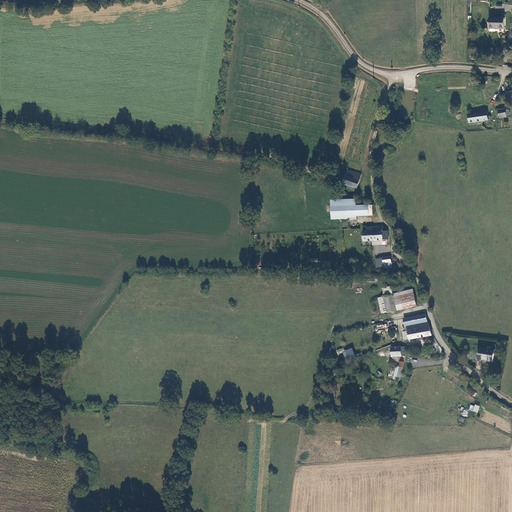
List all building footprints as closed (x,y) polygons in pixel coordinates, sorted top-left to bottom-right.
[(503,19),(489,18),(488,29),(503,29),(503,19)] [(498,110),(500,118),(507,117),(506,115),(509,115),(508,110),(505,110),(505,109),(498,110)] [(486,112),(473,114),(473,117),(471,117),(471,121),(475,121),(475,122),(488,120),(486,112)] [(361,174),(347,170),(343,184),(358,189),(361,174)] [(348,216),(373,216),(373,205),(356,206),(356,199),(331,200),(332,217),(348,216)] [(384,231),(383,229),(382,230),(372,230),(369,230),(369,232),(364,233),(365,241),(391,239),(391,235),(388,235),(388,231),(384,231)] [(392,256),(377,259),(378,269),(393,266),(392,256)] [(396,294),(400,310),(418,306),(415,290),(396,294)] [(396,294),(387,296),(391,312),(400,310),(396,294)] [(387,296),(380,297),(383,312),(389,311),(387,296)] [(427,322),(426,315),(407,318),(408,325),(427,322)] [(427,322),(408,325),(410,339),(429,337),(427,322)] [(407,356),(407,347),(395,347),(392,348),(393,357),(386,358),(386,362),(406,361),(407,356)] [(494,350),(480,347),(478,358),(492,361),(494,350)] [(346,362),(355,359),(352,348),(342,351),(346,362)] [(385,350),(386,358),(393,357),(392,348),(390,348),(390,350),(385,350)] [(397,366),(394,379),(401,380),(406,362),(400,362),(399,366),(397,366)] [(336,400),(337,382),(330,382),(329,399),(336,400)] [(479,406),(470,404),(469,410),(478,412),(479,406)]
